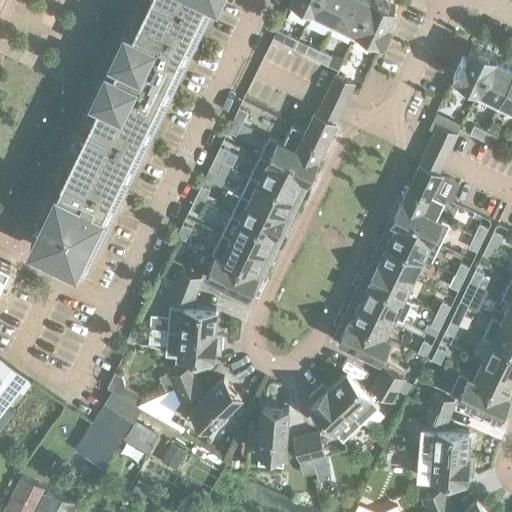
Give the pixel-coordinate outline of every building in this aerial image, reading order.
[(43,216),(30,241),(77,264),(83,251),(90,254),(211,0),(137,0),(118,40),(114,38),(96,77),(100,79),(35,213),(43,216)] [(310,16),(317,0),(292,0),(290,6),(310,16)] [(317,0),(310,16),(331,26),(343,0),(317,0)] [(343,0),(331,26),(352,36),(369,0),(343,0)] [(383,0),(369,0),(352,36),(373,46),(377,36),(383,39),(392,21),(388,19),(395,5),(383,0)] [(282,41),(294,47),(298,38),(286,32),(282,41)] [(308,43),(304,52),(315,57),(320,48),(308,43)] [(496,54),(473,43),(466,57),(463,55),(454,73),(460,76),(456,85),(476,95),(495,56),(496,54)] [(320,48),(315,57),(327,63),(331,54),(320,48)] [(476,95),(497,105),(511,74),(511,63),(495,56),(476,95)] [(345,99),(350,89),(354,81),(336,73),(327,91),(345,99)] [(511,74),(497,105),(511,112),(511,74)] [(239,106),(233,118),(242,122),(248,110),(239,106)] [(292,122),(283,141),(318,157),(336,119),(315,108),(305,129),(292,122)] [(236,134),(242,122),(233,118),(227,129),(236,134)] [(448,149),(457,131),(439,122),(430,140),(448,149)] [(474,123),(470,132),(481,138),(486,129),(474,123)] [(486,129),(481,138),(493,143),(497,134),(486,129)] [(269,134),(259,154),(308,178),(318,157),(283,141),(269,134)] [(214,157),(223,161),(229,149),(220,145),(214,157)] [(259,154),(250,174),(294,195),(303,176),(307,178),(308,178),(259,154)] [(218,173),(223,161),(214,157),(209,168),(218,173)] [(421,159),(402,198),(436,215),(445,196),(432,190),(442,170),(421,159)] [(241,192),(240,193),(284,214),(294,195),(250,174),(249,174),(258,179),(250,197),(241,192)] [(196,196),(205,200),(210,188),(201,184),(196,196)] [(240,193),(231,212),(275,234),(284,214),(240,193)] [(196,196),(190,207),(199,212),(205,200),(196,196)] [(402,199),(392,218),(441,242),(450,222),(402,199)] [(222,231),(222,232),(266,253),(275,234),(231,212),(231,213),(240,218),(231,236),(222,231)] [(396,221),(387,240),(431,261),(441,242),(392,218),(392,219),(396,221)] [(192,227),(183,222),(177,234),(186,239),(192,227)] [(483,238),(488,226),(479,222),(474,234),(483,238)] [(502,233),(493,229),(488,241),(497,245),(502,233)] [(222,232),(212,251),(258,273),(257,272),(266,253),(222,232)] [(468,246),(477,250),(483,238),(474,234),(468,246)] [(387,240),(378,260),(413,276),(422,258),(431,262),(431,261),(387,240)] [(491,257),(497,245),(488,241),(482,252),(491,257)] [(258,273),(212,251),(212,252),(216,254),(206,274),(248,294),(258,273)] [(0,283),(10,262),(0,256),(0,283)] [(378,260),(369,279),(404,296),(413,276),(378,260)] [(460,261),(455,273),(464,277),(469,265),(460,261)] [(179,268),(175,279),(197,288),(201,277),(179,268)] [(484,272),(475,268),(469,280),(478,284),(484,272)] [(449,284),(458,289),(464,277),(455,273),(449,284)] [(511,277),(502,295),(501,296),(510,300),(511,301),(511,277)] [(192,299),(197,288),(175,279),(170,290),(192,299)] [(369,279),(359,298),(394,315),(403,320),(412,300),(369,279)] [(469,280),(463,291),(472,296),(478,284),(469,280)] [(349,316),(348,317),(390,337),(390,336),(385,334),(394,315),(359,298),(350,317),(349,316)] [(442,300),(436,312),(445,316),(451,304),(442,300)] [(511,323),(511,301),(510,300),(501,318),(511,323)] [(149,327),(167,328),(216,332),(216,331),(214,330),(216,306),(170,303),(169,314),(151,312),(149,327)] [(456,307),(450,318),(459,323),(465,311),(456,307)] [(430,323),(439,328),(445,316),(436,312),(430,323)] [(482,335),(491,339),(511,349),(511,323),(501,318),(492,314),(482,335)] [(390,337),(348,317),(339,337),(380,357),(390,337)] [(450,318),(445,330),(453,334),(459,323),(450,318)] [(216,333),(216,332),(167,328),(166,352),(212,356),(212,353),(214,354),(215,351),(221,352),(222,333),(216,333)] [(481,334),(471,353),(482,358),(511,372),(511,349),(491,339),(482,335),(481,334)] [(417,351),(426,355),(432,343),(423,339),(417,351)] [(437,345),(431,357),(440,362),(446,350),(437,345)] [(0,356),(0,415),(0,416),(20,390),(23,392),(32,381),(0,356)] [(511,372),(482,358),(473,376),(508,393),(511,385),(511,372)] [(170,374),(176,385),(197,375),(192,364),(170,374)] [(404,377),(384,365),(378,376),(398,388),(404,377)] [(328,385),(361,421),(379,404),(347,370),(330,386),(328,385)] [(499,415),(509,395),(509,394),(508,393),(473,376),(459,370),(449,391),(499,415)] [(114,371),(107,385),(113,388),(113,387),(133,400),(138,392),(125,384),(122,375),(114,371)] [(202,386),(197,375),(176,385),(181,396),(202,386)] [(223,411),(242,394),(224,375),(191,407),(208,425),(210,424),(214,428),(227,416),(223,411)] [(392,398),(398,388),(378,376),(371,386),(392,398)] [(361,421),(328,385),(327,386),(323,382),(309,395),(313,399),(311,401),(313,402),(311,404),(343,438),(361,421)] [(74,447),(103,466),(142,406),(133,400),(113,387),(113,388),(74,447)] [(428,402),(450,410),(455,399),(432,390),(428,402)] [(424,414),(446,422),(450,410),(428,402),(424,414)] [(258,461),(283,464),(289,406),(264,404),(261,429),(255,429),(253,447),(259,447),(258,461)] [(422,425),(420,450),(469,454),(469,453),(467,453),(469,429),(422,425)] [(325,452),(319,429),(307,432),(313,455),(325,452)] [(301,458),(313,455),(307,432),(295,435),(301,458)] [(469,454),(420,450),(418,474),(465,478),(465,476),(467,476),(467,474),(473,474),(475,456),(469,455),(469,454)] [(70,511),(77,500),(47,485),(22,473),(3,509),(9,511),(70,511)] [(423,496),(428,507),(450,497),(445,486),(423,496)] [(447,511),(455,509),(450,497),(428,507),(430,511),(447,511)] [(462,511),(490,511),(477,498),(462,511)]
